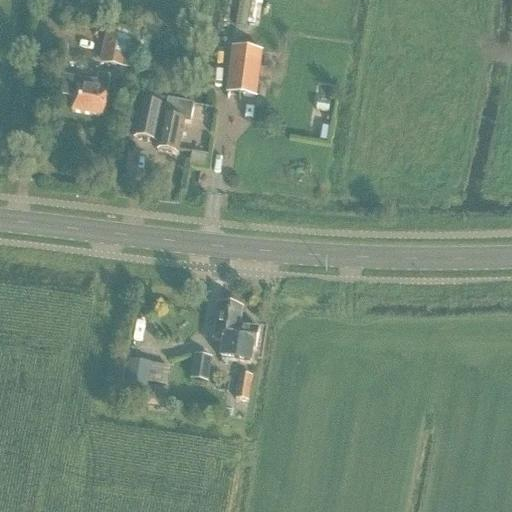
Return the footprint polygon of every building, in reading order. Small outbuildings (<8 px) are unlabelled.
[(139,35),(109,30),(103,64),(122,68),(122,66),(132,68),(139,35)] [(262,52),(232,48),(226,94),(256,98),(262,52)] [(76,88),(72,112),(103,118),(108,94),(107,93),(110,77),(99,75),(97,83),(78,80),(76,87),(76,88)] [(143,103),(141,103),(133,139),(159,145),(157,153),(178,157),(185,123),(184,123),(186,114),(164,109),(165,107),(162,107),(164,99),(145,95),(143,103)] [(242,309),(219,306),(213,340),(223,342),(220,359),(250,365),(253,353),(255,353),(259,332),(239,329),(242,309)] [(135,324),(133,345),(144,346),(146,326),(135,324)] [(211,358),(194,356),(190,381),(208,383),(211,358)] [(169,368),(129,361),(123,393),(145,397),(147,383),(166,386),(169,368)] [(252,378),(239,375),(235,400),(248,402),(252,378)] [(168,400),(148,397),(147,406),(167,409),(168,400)]
